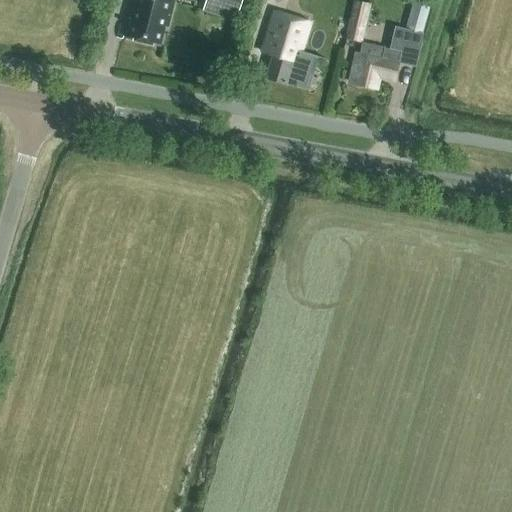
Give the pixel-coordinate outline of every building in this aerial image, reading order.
[(133,0),(128,19),(131,20),(126,39),(161,47),(166,29),(168,29),(175,0),(133,0)] [(235,19),(241,0),(206,0),(203,10),(235,19)] [(361,43),(371,4),(354,0),(344,39),(361,43)] [(430,5),(413,0),(405,30),(422,34),(430,5)] [(308,92),(319,57),(301,51),(309,24),(273,13),(261,52),(273,56),(266,79),(308,92)] [(395,82),(401,52),(364,44),(361,54),(356,53),(350,82),(356,84),(356,85),(377,90),(380,79),(395,82)]
